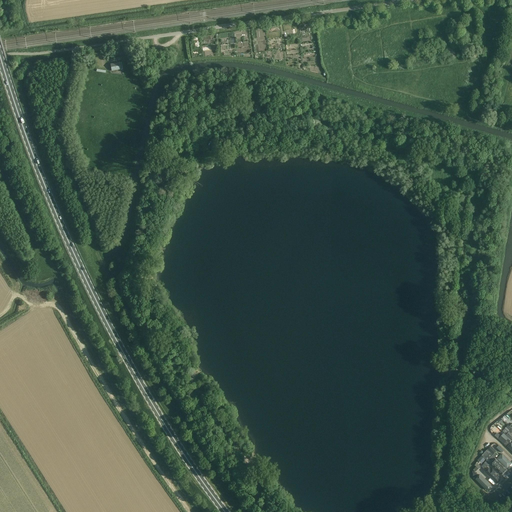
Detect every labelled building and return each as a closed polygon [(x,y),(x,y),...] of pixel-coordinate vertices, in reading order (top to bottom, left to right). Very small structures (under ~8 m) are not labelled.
[(121,62),(111,63),(111,71),(122,70),(121,62)] [(503,417),(507,423),(511,419),(508,413),(503,417)] [(508,437),(504,433),(498,439),(503,443),(506,446),(509,443),(511,440),(510,438),(508,437)] [(506,469),(511,463),(502,454),(496,459),(506,469)] [(506,470),(495,459),(493,461),(490,464),(502,475),(506,470)] [(484,463),(485,464),(482,467),(484,469),(487,466),(488,467),(490,464),(487,460),(484,463)] [(490,469),(488,468),(484,472),(496,484),(500,479),(495,474),(496,473),(491,468),(490,469)] [(486,491),(491,486),(479,474),(475,480),(486,491)]
